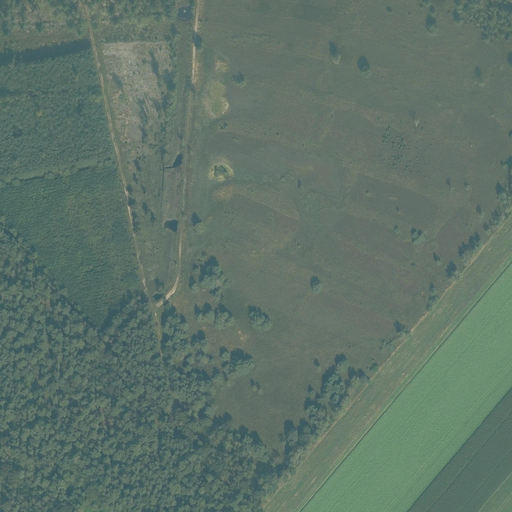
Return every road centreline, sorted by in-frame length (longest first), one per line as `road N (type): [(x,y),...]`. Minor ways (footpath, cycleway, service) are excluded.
road 1 (track): [(197,0),(178,281),(151,306)]
road 2 (track): [(151,306),(84,0)]
road 3 (track): [(0,223),(176,428)]
road 4 (track): [(151,306),(176,428)]
